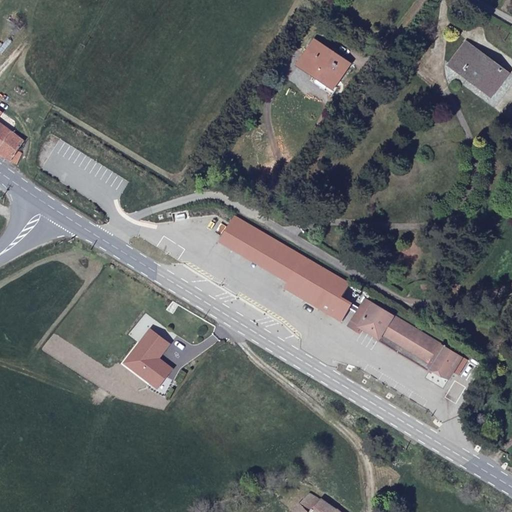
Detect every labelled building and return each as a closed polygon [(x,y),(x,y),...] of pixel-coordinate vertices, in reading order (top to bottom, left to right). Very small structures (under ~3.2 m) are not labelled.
[(501,60),(459,34),(446,56),(487,82),(501,60)] [(315,42),(299,63),(331,84),(346,64),(315,42)] [(7,126),(0,120),(0,152),(10,159),(16,150),(23,138),(7,126)] [(10,159),(15,162),(20,152),(16,150),(10,159)] [(261,266),(220,239),(214,249),(254,277),(261,266)] [(320,281),(316,278),(311,284),(316,287),(320,281)] [(366,296),(347,325),(355,330),(359,326),(377,336),(375,340),(426,373),(429,368),(435,370),(447,378),(462,357),(366,296)] [(164,364),(174,342),(159,334),(158,337),(153,335),(149,344),(154,347),(150,358),(164,364)] [(172,380),(160,374),(152,390),(165,397),(172,380)] [(327,504),(306,492),(288,511),(338,511),(335,509),(327,504)]
